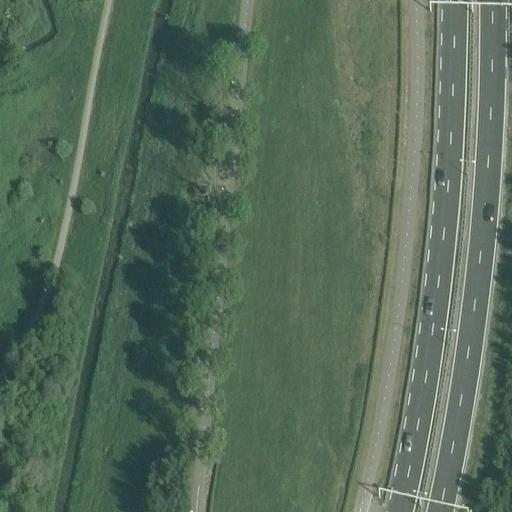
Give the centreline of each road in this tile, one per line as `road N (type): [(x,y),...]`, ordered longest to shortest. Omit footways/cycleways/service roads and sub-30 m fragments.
road 1 (primary): [(454,0),(447,196),(428,366),(399,511)]
road 2 (primary): [(439,511),(484,206),(493,0)]
